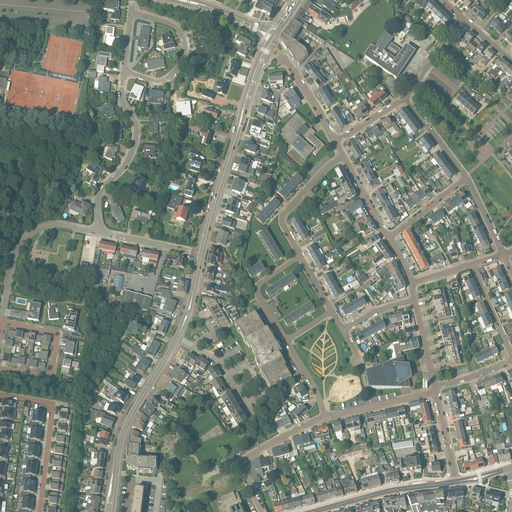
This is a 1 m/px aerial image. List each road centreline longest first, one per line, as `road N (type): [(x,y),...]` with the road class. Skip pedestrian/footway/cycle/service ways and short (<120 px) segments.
road 1 (secondary): [(201,253),(274,35)]
road 2 (secondary): [(111,511),(122,436),(177,336)]
road 3 (residential): [(97,232),(97,196),(125,164),(136,133),(120,97),(123,72)]
road 4 (residential): [(0,396),(52,404),(40,511)]
road 5 (tertiary): [(306,511),(454,481)]
road 6 (residential): [(123,72),(167,79),(185,49),(174,26),(130,13)]
road 7 (residential): [(323,417),(239,461),(261,511)]
road 8 (residential): [(1,322),(57,338),(49,376),(0,368)]
road 9 (residential): [(300,255),(282,214),(343,156)]
